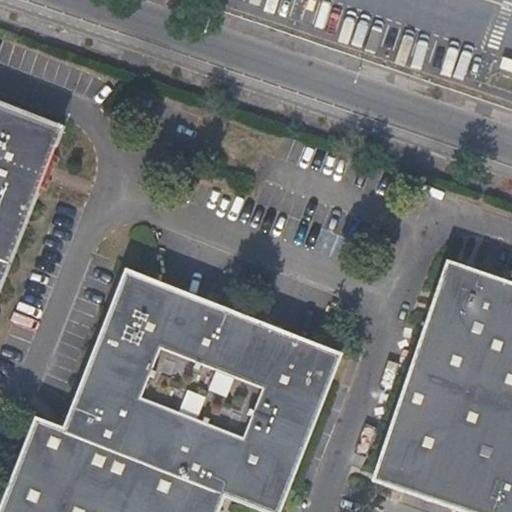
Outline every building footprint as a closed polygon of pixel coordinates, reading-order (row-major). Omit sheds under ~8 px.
[(58,141),(27,127),(0,116),(0,283),(36,195),(37,179),(43,165),(49,163),(58,141)] [(47,167),(43,165),(37,179),(42,181),(47,167)] [(42,181),(37,179),(36,195),(41,193),(45,183),(42,181)] [(461,511),(511,511),(511,286),(447,264),(372,482),(461,511)] [(120,275),(64,428),(36,419),(0,511),(213,511),(218,501),(244,511),(273,511),(331,358),(120,275)]
